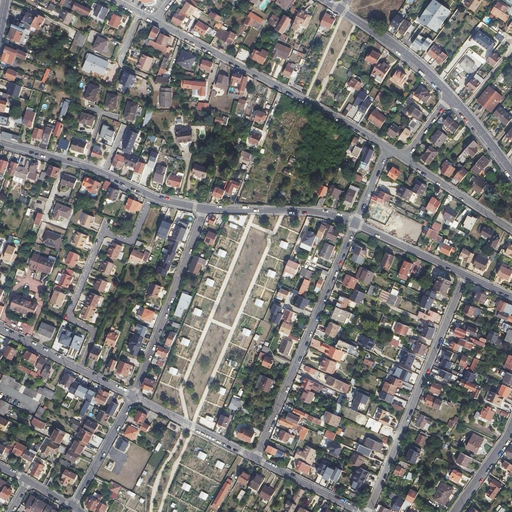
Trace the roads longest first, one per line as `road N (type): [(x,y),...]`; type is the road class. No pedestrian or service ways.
road 1 (residential): [(157,19),(388,148)]
road 2 (residential): [(256,458),(355,223)]
road 3 (residential): [(369,511),(465,275)]
road 4 (residential): [(153,196),(135,240),(103,227),(67,315),(98,331),(82,370)]
road 5 (residential): [(204,208),(132,395)]
road 6 (residential): [(153,196),(0,141)]
road 7 (residential): [(355,223),(316,212),(204,208)]
road 8 (residential): [(256,458),(132,395)]
road 9 (residential): [(449,95),(340,9)]
road 10 (residential): [(405,157),(511,229)]
road 11 (residential): [(132,395),(74,506)]
road 12 (residential): [(465,275),(355,223)]
